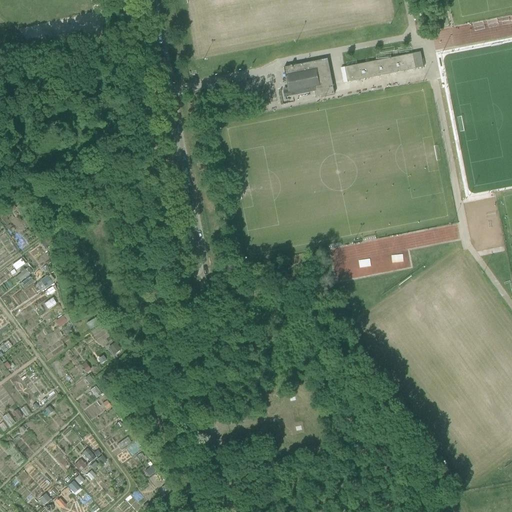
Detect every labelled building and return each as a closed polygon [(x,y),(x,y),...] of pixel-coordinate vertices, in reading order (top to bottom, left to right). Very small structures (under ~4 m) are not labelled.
[(420,53),(344,68),(347,83),(423,68),(420,53)] [(283,68),(288,89),(289,96),(289,93),(314,88),(316,98),(334,94),(327,59),(292,66),(290,66),(290,67),(283,68)] [(21,258),(11,265),(15,271),(25,264),(21,258)] [(25,268),(15,276),(20,282),(30,274),(25,268)] [(81,472),(87,465),(80,458),(73,465),(81,472)] [(47,493),(39,497),(43,504),(50,500),(47,493)] [(60,498),(56,502),(62,509),(66,505),(60,498)]
